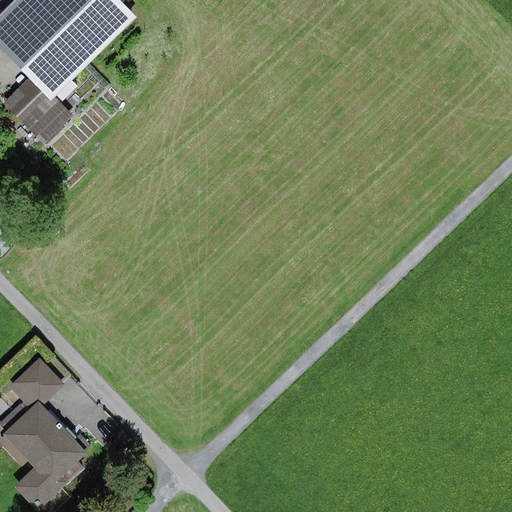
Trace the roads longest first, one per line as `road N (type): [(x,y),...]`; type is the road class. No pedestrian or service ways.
road 1 (track): [(511,163),(150,511)]
road 2 (residential): [(0,282),(188,475)]
